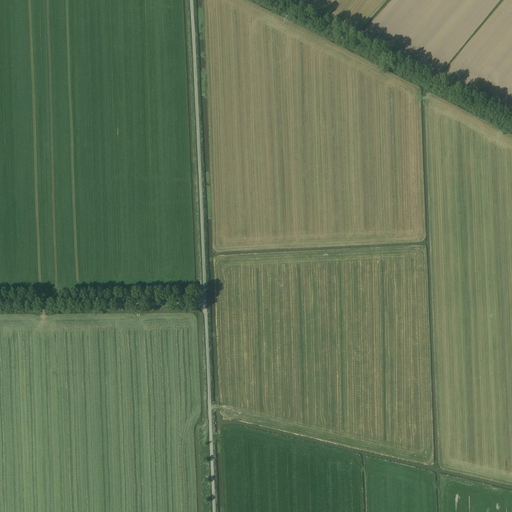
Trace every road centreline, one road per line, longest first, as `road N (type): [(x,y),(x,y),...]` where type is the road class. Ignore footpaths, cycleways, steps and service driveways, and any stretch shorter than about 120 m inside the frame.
road 1 (unclassified): [(204,304),(190,0)]
road 2 (unclassified): [(511,125),(271,0)]
road 3 (unclassified): [(213,511),(204,304)]
road 4 (unclassified): [(0,306),(204,304)]
